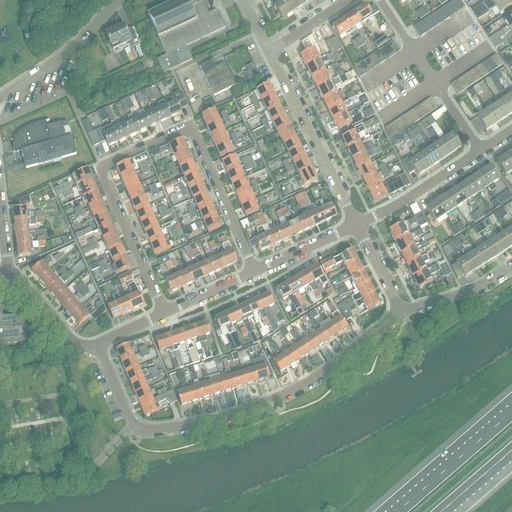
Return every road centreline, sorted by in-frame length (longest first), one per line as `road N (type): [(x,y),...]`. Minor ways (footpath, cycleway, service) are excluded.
road 1 (residential): [(253,270),(194,136),(177,129),(102,171),(164,312)]
road 2 (residential): [(96,344),(133,425),(184,426),(329,371),(399,312)]
road 3 (residential): [(356,223),(268,50)]
road 4 (residential): [(479,149),(379,0)]
road 5 (motorway): [(511,412),(397,511)]
road 6 (residential): [(0,94),(35,74),(116,0)]
road 7 (residential): [(356,223),(479,149)]
road 8 (residential): [(399,312),(477,287),(511,264)]
